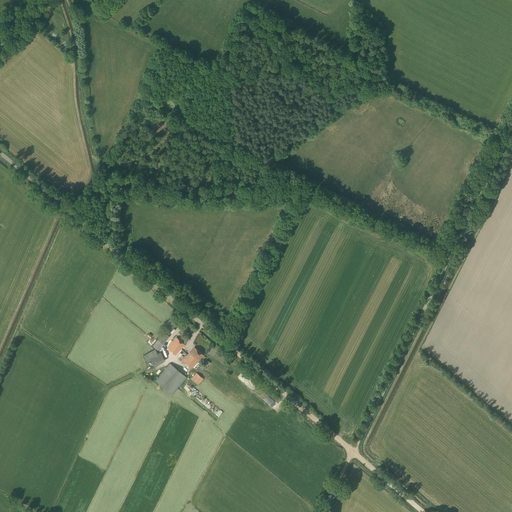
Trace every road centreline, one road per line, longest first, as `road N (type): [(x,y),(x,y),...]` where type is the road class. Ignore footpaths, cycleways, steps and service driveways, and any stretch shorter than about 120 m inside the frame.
road 1 (track): [(511,131),(352,451)]
road 2 (unclassified): [(228,347),(0,152)]
road 3 (track): [(352,451),(228,347)]
